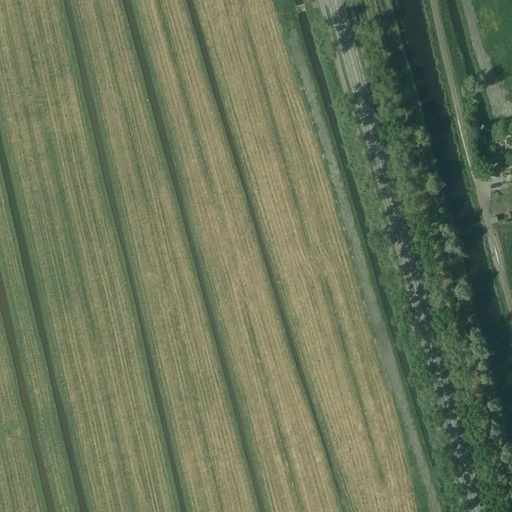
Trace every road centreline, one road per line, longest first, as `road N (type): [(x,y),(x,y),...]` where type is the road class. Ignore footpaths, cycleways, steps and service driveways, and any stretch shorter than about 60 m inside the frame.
road 1 (primary): [(475,511),(333,0)]
road 2 (unclassified): [(488,224),(431,0)]
